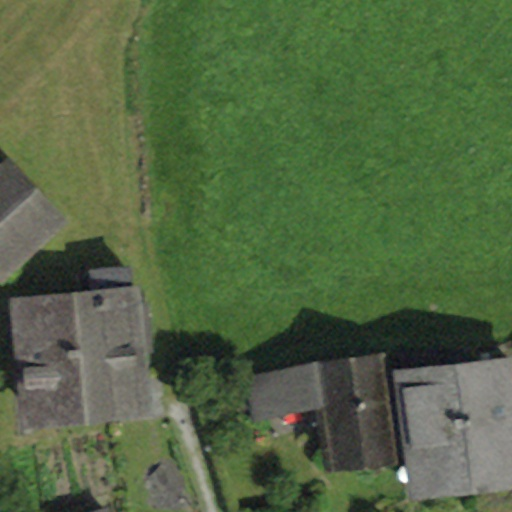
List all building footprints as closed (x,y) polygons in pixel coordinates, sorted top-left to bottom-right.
[(0,268),(4,272),(63,219),(10,162),(0,171),(0,268)] [(146,305),(131,306),(128,271),(93,273),(96,310),(76,311),(84,406),(84,408),(140,403),(135,351),(149,349),(146,305)] [(84,408),(84,406),(76,311),(46,313),(45,298),(22,300),(23,315),(11,316),(15,359),(26,358),(31,412),(84,408)] [(412,430),(417,481),(469,475),(459,366),(455,350),(404,355),(405,371),(395,372),(402,431),(412,430)] [(324,398),(330,460),(394,453),(384,356),(320,362),(252,380),(256,415),(324,398)] [(511,377),(509,360),(459,366),(469,475),(511,470),(511,377)]
